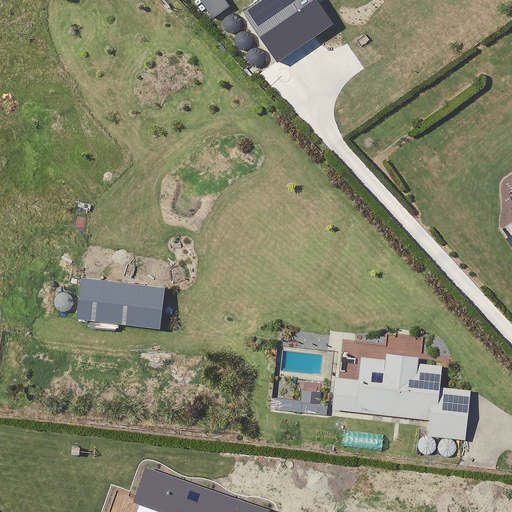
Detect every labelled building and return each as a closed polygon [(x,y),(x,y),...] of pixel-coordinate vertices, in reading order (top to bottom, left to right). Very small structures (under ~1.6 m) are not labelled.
[(397,276),(385,260),(375,267),(387,283),(397,276)] [(448,358),(338,346),(334,376),(331,407),(429,418),(428,433),(463,437),(468,388),(445,385),(448,358)] [(324,402),(270,399),(269,410),(323,413),(324,402)] [(443,467),(412,464),(411,475),(442,478),(443,467)] [(423,511),(430,501),(402,486),(388,511),(423,511)]
